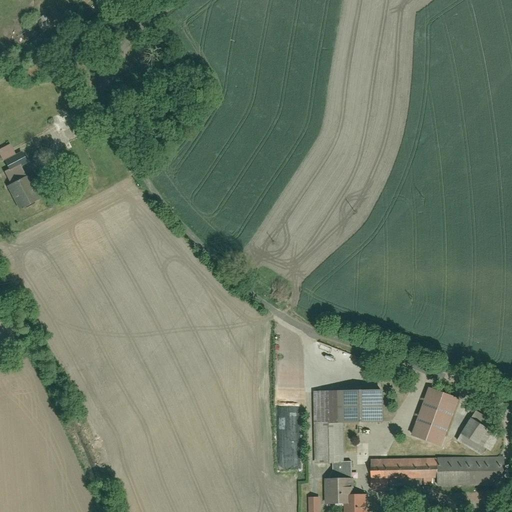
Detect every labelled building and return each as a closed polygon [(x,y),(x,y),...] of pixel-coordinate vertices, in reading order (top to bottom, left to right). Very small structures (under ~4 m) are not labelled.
[(90,135),(67,145),(84,185),(108,175),(90,135)] [(0,149),(0,150),(3,158),(17,152),(13,143),(0,149)] [(9,165),(29,158),(26,150),(6,157),(9,165)] [(19,165),(2,172),(21,213),(42,203),(30,176),(25,178),(19,165)] [(460,397),(428,385),(410,435),(442,446),(460,397)] [(381,387),(312,390),(315,462),(332,461),(344,461),(343,422),(382,420),(381,387)] [(502,434),(469,415),(455,440),(481,455),(485,448),(491,451),(502,434)] [(436,486),(436,457),(370,458),(370,489),(386,489),(386,486),(436,486)] [(503,485),(503,457),(436,457),(436,486),(503,485)] [(332,461),(333,478),(351,477),(351,460),(344,461),(332,461)] [(333,478),(323,478),(324,503),(343,502),(343,511),(367,511),(367,492),(354,493),(353,477),(351,477),(333,478)] [(319,511),(319,496),(307,496),(307,511),(319,511)]
